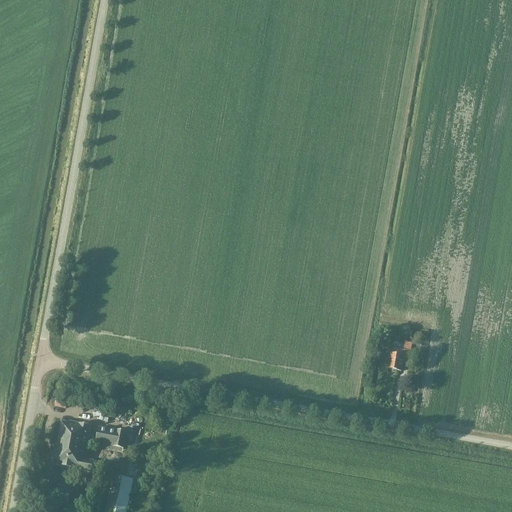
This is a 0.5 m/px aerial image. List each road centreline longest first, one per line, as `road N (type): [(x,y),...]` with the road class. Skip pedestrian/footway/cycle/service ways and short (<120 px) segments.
road 1 (unclassified): [(511,449),(41,361)]
road 2 (unclassified): [(41,361),(104,0)]
road 3 (unclassified): [(12,511),(41,361)]
